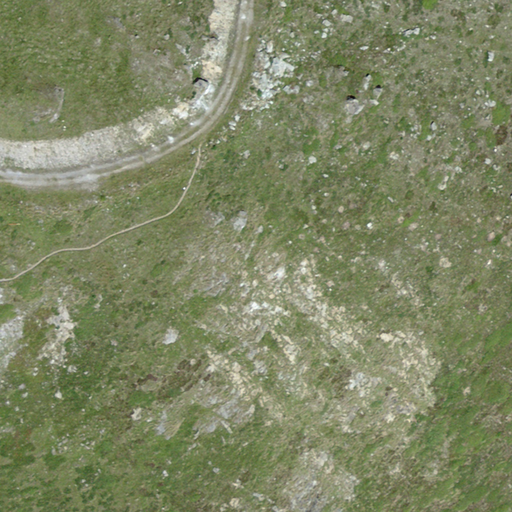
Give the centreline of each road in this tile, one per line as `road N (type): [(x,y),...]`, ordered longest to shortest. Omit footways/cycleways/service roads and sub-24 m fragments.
road 1 (track): [(196,129),(142,160),(39,182),(0,176)]
road 2 (track): [(245,0),(233,76),(196,129)]
